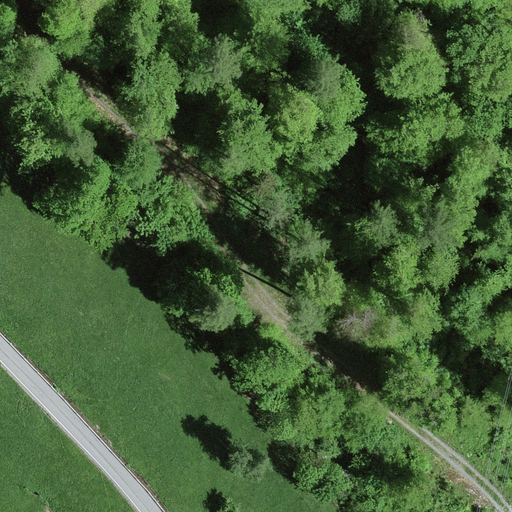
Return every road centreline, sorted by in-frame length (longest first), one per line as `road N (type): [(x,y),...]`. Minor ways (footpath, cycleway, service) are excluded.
road 1 (track): [(505,511),(475,474),(269,310),(153,259),(0,131)]
road 2 (track): [(269,310),(184,186),(46,41),(31,0)]
road 3 (unclassified): [(150,511),(0,348)]
